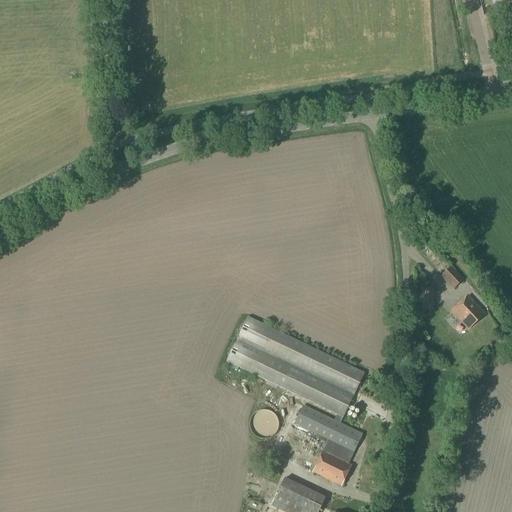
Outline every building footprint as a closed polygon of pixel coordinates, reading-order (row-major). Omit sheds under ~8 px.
[(453,290),(463,280),(451,267),(441,277),(453,290)] [(420,288),(420,299),(433,299),(433,288),(420,288)] [(468,330),(485,315),(468,296),(451,312),(468,330)] [(341,421),(364,374),(247,318),(226,362),(337,415),(335,418),(341,421)] [(341,421),(335,418),(334,422),(303,407),(294,424),(328,440),(322,452),(288,436),(280,454),(314,470),(312,473),(341,487),(352,465),(349,464),(362,435),(339,425),(341,421)] [(251,418),(251,419),(250,420),(249,423),(249,425),(249,428),(250,430),(251,433),(252,435),(254,437),(256,438),(259,439),(261,440),(264,440),(267,440),(270,439),(271,438),(273,437),(275,435),(276,433),(278,430),(278,428),(278,425),(278,423),(278,420),(276,418),(275,416),(273,414),(271,413),(269,412),(266,411),(264,411),(261,411),(259,412),(258,412),(256,413),(254,414),(252,416),(251,418)] [(283,511),(318,511),(325,499),(284,479),(271,506),(283,511)]
